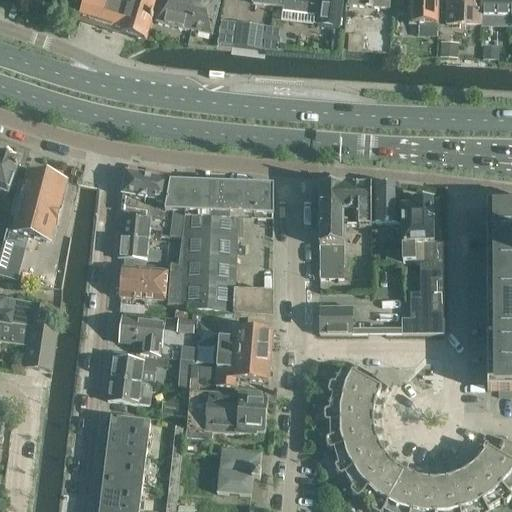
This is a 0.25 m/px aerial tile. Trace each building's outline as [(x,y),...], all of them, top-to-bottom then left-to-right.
[(110,0),(86,0),(80,19),(103,26),(110,0)] [(124,32),(134,0),(110,0),(103,26),(124,32)] [(134,0),(124,32),(147,39),(158,1),(156,1),(156,0),(134,0)] [(185,7),(185,0),(161,0),(156,25),(191,33),(196,9),(185,7)] [(220,0),(185,0),(185,7),(196,9),(191,33),(213,38),(220,0)] [(285,0),(285,2),(321,7),(319,25),(340,28),(343,0),(285,0)] [(349,0),(349,8),(389,11),(389,0),(349,0)] [(394,0),(394,16),(392,17),(392,23),(402,24),(403,18),(401,17),(401,15),(402,16),(403,0),(394,0)] [(411,0),(411,25),(438,26),(438,0),(411,0)] [(511,0),(479,0),(480,6),(479,25),(480,25),(480,17),(511,17),(511,0)] [(479,25),(480,6),(448,5),(447,25),(479,25)] [(262,51),(262,46),(265,29),(235,25),(233,48),(262,51)] [(390,55),(390,54),(391,40),(364,38),(362,54),(390,55)] [(483,58),(493,57),(492,43),(482,44),(483,58)] [(458,60),(458,58),(459,45),(441,44),(440,59),(458,60)] [(6,198),(9,199),(21,163),(0,155),(0,198),(5,200),(6,198)] [(7,231),(0,257),(0,277),(17,282),(28,238),(52,244),(67,185),(28,174),(26,184),(19,182),(10,217),(17,219),(13,232),(7,231)] [(165,214),(171,185),(171,183),(126,174),(122,198),(132,199),(130,213),(147,216),(145,221),(151,222),(163,223),(172,223),(170,240),(182,241),(184,215),(165,214)] [(236,293),(237,258),(239,222),(243,222),(243,217),(273,218),(273,189),(171,185),(165,214),(184,215),(182,241),(179,269),(171,268),(171,273),(168,304),(168,307),(176,308),(175,321),(178,322),(187,322),(188,313),(274,322),(274,295),(236,293)] [(347,216),(346,189),(344,189),(344,188),(319,188),(319,248),(320,248),(320,281),(344,281),(344,248),(345,248),(345,216),(347,216)] [(372,227),(373,227),(373,188),(372,188),(372,189),(346,189),(347,216),(358,216),(358,230),(372,230),(372,227)] [(400,227),(400,189),(400,188),(373,188),(373,227),(400,227)] [(444,337),(443,246),(434,246),(433,204),(429,204),(429,201),(417,201),(417,205),(413,205),(413,209),(401,210),(402,249),(402,253),(403,265),(415,264),(415,267),(418,269),(420,269),(420,295),(410,295),(411,321),(402,322),(402,331),(353,332),(353,309),(320,309),(320,338),(352,337),(444,337)] [(511,206),(486,207),(487,393),(498,393),(498,399),(511,399),(511,206)] [(151,222),(145,221),(122,219),(120,240),(150,242),(151,230),(163,231),(163,223),(151,222)] [(118,260),(148,263),(160,264),(160,254),(149,254),(150,242),(120,240),(118,260)] [(387,265),(401,265),(403,265),(402,253),(387,253),(387,265)] [(364,277),(373,277),(373,261),(364,261),(364,277)] [(121,300),(144,302),(168,304),(171,273),(123,269),(121,300)] [(48,309),(6,301),(6,300),(0,298),(0,323),(44,330),(48,309)] [(122,319),(120,345),(146,348),(145,354),(161,356),(164,324),(122,319)] [(178,322),(177,335),(194,336),(195,323),(178,322)] [(0,344),(28,349),(25,370),(52,374),(58,333),(44,330),(0,323),(0,344)] [(232,327),(231,331),(219,330),(214,388),(237,390),(237,382),(269,385),(273,335),(260,334),(260,329),(232,327)] [(161,356),(145,354),(145,357),(124,355),(124,362),(113,361),(110,382),(142,387),(143,375),(156,376),(157,368),(169,369),(169,360),(160,359),(161,356)] [(382,419),(379,417),(380,409),(383,409),(385,405),(382,403),(389,391),(391,392),(395,386),(376,375),(375,378),(355,367),(351,374),(344,370),(335,386),(332,385),(330,386),(328,394),(329,397),(333,398),(329,412),(326,412),(324,414),(324,423),(326,425),(330,425),(330,440),(327,441),(326,443),(328,451),(331,453),(334,452),(338,466),(336,468),(335,471),(339,478),(342,479),(345,477),(353,489),(351,492),(350,495),(356,501),(359,500),(362,498),(373,508),(371,511),(488,511),(501,503),(504,506),(506,506),(511,500),(511,497),(509,495),(511,491),(511,455),(503,451),(505,448),(486,437),(482,443),(485,445),(483,449),(480,448),(477,452),(479,455),(474,461),(472,459),(468,462),(469,465),(463,469),(461,467),(457,470),(457,473),(450,476),(448,473),(444,474),(443,477),(435,478),(435,475),(430,474),(429,477),(421,476),(421,473),(417,472),(414,474),(407,471),(409,468),(405,465),(402,467),(396,463),(398,460),(394,456),(392,458),(386,451),(389,449),(387,445),(384,446),(381,438),(384,437),(383,432),(380,432),(379,423),(382,423),(382,419)] [(215,380),(215,369),(198,368),(198,379),(215,380)] [(153,388),(142,387),(110,382),(108,403),(139,407),(150,408),(153,388)] [(265,436),(267,420),(268,404),(258,403),(258,399),(253,398),(253,390),(245,390),(244,398),(240,397),(240,394),(208,392),(208,393),(190,391),(188,420),(186,440),(212,442),(213,434),(255,438),(256,436),(265,436)] [(188,420),(190,391),(183,391),(182,406),(163,404),(161,417),(188,420)] [(147,457),(151,425),(111,420),(107,452),(147,457)] [(172,460),(182,461),(185,429),(175,428),(172,460)] [(143,488),(147,457),(107,452),(103,483),(143,488)] [(260,471),(261,456),(221,453),(217,495),(251,498),(253,481),(260,481),(261,471),(260,471)] [(178,493),(182,461),(172,460),(168,492),(178,493)] [(139,511),(143,488),(103,483),(99,511),(139,511)] [(176,511),(178,493),(168,492),(166,511),(176,511)]
